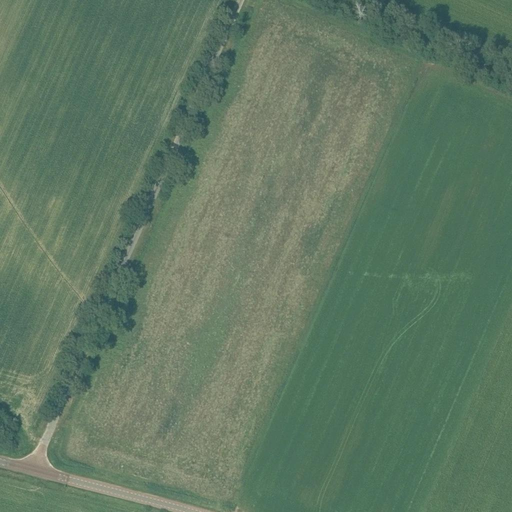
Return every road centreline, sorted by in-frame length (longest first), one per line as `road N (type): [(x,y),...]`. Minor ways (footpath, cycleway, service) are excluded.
road 1 (unclassified): [(36,470),(243,0)]
road 2 (tertiary): [(178,511),(36,470)]
